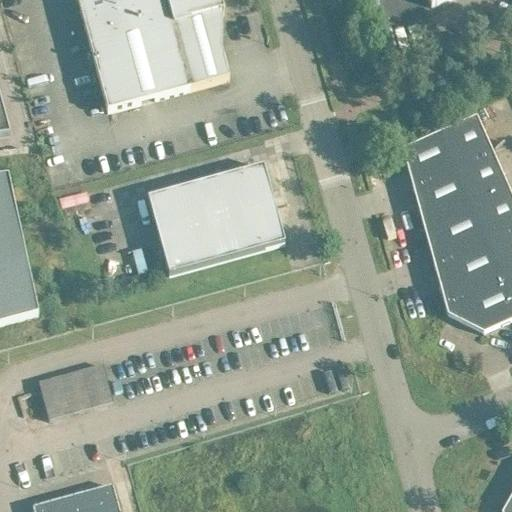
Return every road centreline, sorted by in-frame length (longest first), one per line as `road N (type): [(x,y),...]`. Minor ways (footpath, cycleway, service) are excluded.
road 1 (unknown): [(374,342),(0,464)]
road 2 (unclassified): [(0,394),(15,375),(359,286)]
road 3 (unclassified): [(359,286),(282,0)]
road 4 (unclassified): [(404,448),(359,286)]
